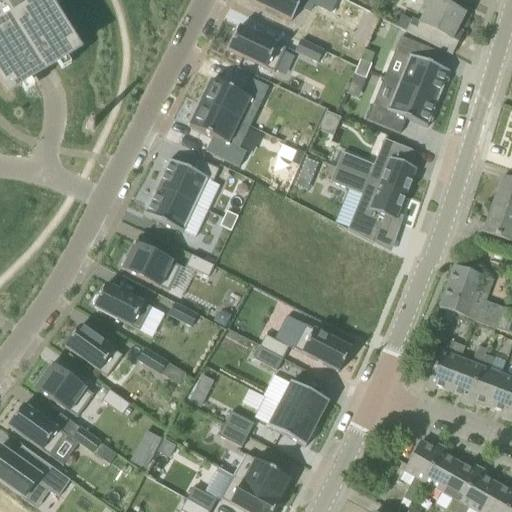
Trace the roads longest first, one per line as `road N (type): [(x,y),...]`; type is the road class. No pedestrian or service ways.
road 1 (residential): [(203,0),(55,291),(0,369)]
road 2 (tertiary): [(378,394),(434,252),(511,3)]
road 3 (residential): [(378,394),(511,449)]
road 4 (tertiary): [(318,511),(378,394)]
